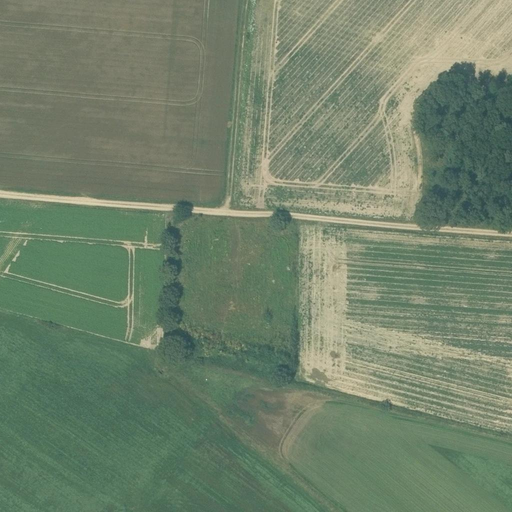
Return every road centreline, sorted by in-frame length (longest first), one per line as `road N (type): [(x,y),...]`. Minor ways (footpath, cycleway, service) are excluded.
road 1 (track): [(0,195),(511,231)]
road 2 (track): [(167,370),(336,511)]
road 3 (track): [(224,210),(242,0)]
